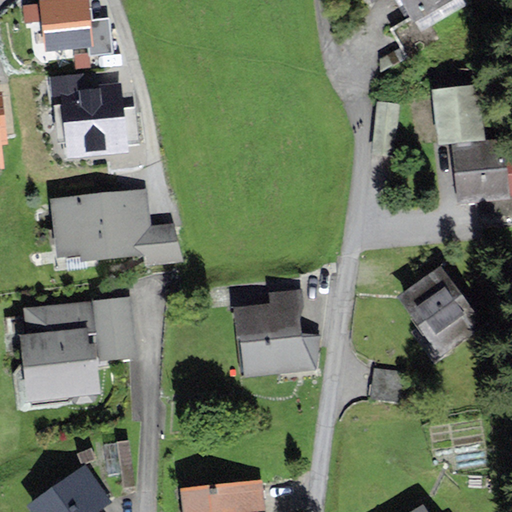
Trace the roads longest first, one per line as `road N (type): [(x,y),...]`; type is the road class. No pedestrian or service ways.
road 1 (residential): [(316,511),(366,126),(363,45),(337,33),(322,0)]
road 2 (residential): [(142,511),(154,302)]
